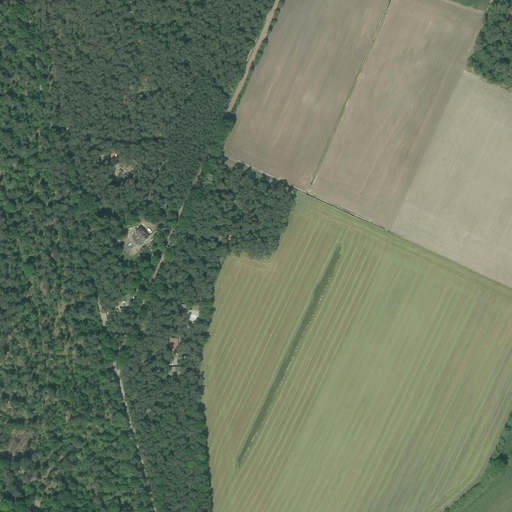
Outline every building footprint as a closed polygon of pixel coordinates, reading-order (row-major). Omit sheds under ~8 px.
[(228,206),(229,203),(231,203),(231,201),(233,201),(233,193),(226,193),(226,199),(223,199),(223,206),(228,206)] [(149,237),(140,228),(134,233),(142,243),(149,237)] [(222,236),(224,242),(233,239),(230,233),(222,236)] [(180,320),(193,321),(200,322),(200,318),(200,306),(191,306),(191,310),(188,310),(188,305),(181,305),(181,310),(180,310),(180,320)] [(177,339),(175,339),(170,339),(169,354),(177,354),(177,339)]
